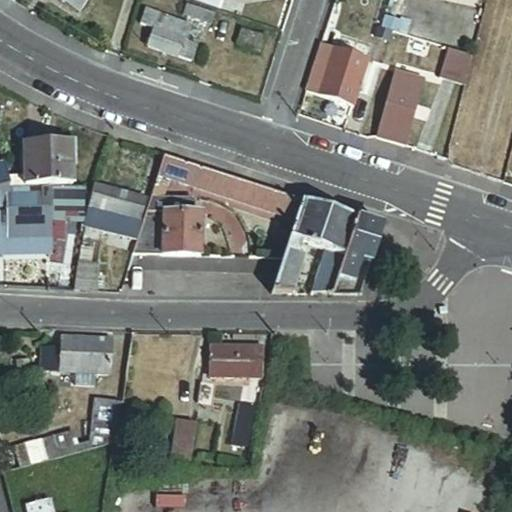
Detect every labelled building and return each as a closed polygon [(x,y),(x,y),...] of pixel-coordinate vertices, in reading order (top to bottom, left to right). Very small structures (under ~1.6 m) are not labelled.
[(61,0),(80,13),(89,0),(61,0)] [(393,33),(397,35),(408,0),(393,0),(384,31),(393,33)] [(215,15),(187,6),(184,17),(212,27),(215,15)] [(193,26),(146,11),(141,25),(154,30),(148,50),(196,65),(201,47),(187,43),(193,26)] [(266,39),(241,31),(237,47),(260,54),(266,39)] [(448,49),(439,79),(465,87),(473,57),(448,49)] [(326,73),(315,69),(307,94),(354,108),(365,74),(353,70),(330,64),(326,73)] [(355,64),(353,70),(365,74),(367,67),(355,64)] [(396,73),(377,137),(406,146),(425,82),(396,73)] [(52,187),(75,186),(73,146),(64,146),(24,148),(25,178),(7,179),(10,189),(52,187)] [(302,203),(164,158),(158,178),(297,221),(302,203)] [(0,191),(9,189),(10,189),(7,179),(4,165),(0,166),(0,191)] [(168,190),(155,186),(151,199),(133,258),(201,260),(202,217),(194,217),(194,202),(165,201),(168,190)] [(146,203),(97,189),(91,211),(94,211),(89,228),(113,235),(109,249),(130,255),(146,203)] [(51,203),(52,191),(11,192),(11,220),(18,221),(18,233),(32,233),(32,220),(42,220),(42,204),(51,203)] [(84,224),(85,191),(55,191),(54,230),(65,230),(65,224),(84,224)] [(18,221),(11,220),(11,255),(50,254),(51,203),(42,204),(42,220),(32,220),(32,233),(18,233),(18,221)] [(357,221),(302,203),(297,221),(284,262),(273,296),(296,296),(307,260),(299,258),(302,247),(327,254),(346,259),(357,221)] [(341,275),(340,279),(356,284),(362,264),(372,266),(382,229),(357,221),(346,259),(341,275)] [(82,250),(76,293),(107,294),(108,274),(105,274),(101,273),(100,273),(101,266),(92,264),(94,253),(82,250)] [(340,279),(341,275),(346,259),(327,254),(322,270),(313,297),(334,297),(340,279)] [(113,342),(61,341),(61,351),(50,350),(50,362),(43,362),(42,373),(111,376),(113,342)] [(258,349),(214,350),(214,379),(251,379),(251,371),(258,371),(258,349)] [(267,349),(258,349),(258,371),(251,371),(251,379),(267,379),(267,349)] [(95,404),(92,428),(70,434),(77,456),(88,453),(116,445),(122,407),(95,404)] [(254,449),(261,412),(245,410),(238,447),(254,449)] [(182,422),(164,419),(157,458),(175,461),(182,422)] [(42,441),(47,464),(77,456),(70,434),(42,441)] [(3,451),(9,474),(47,464),(42,441),(3,451)]
